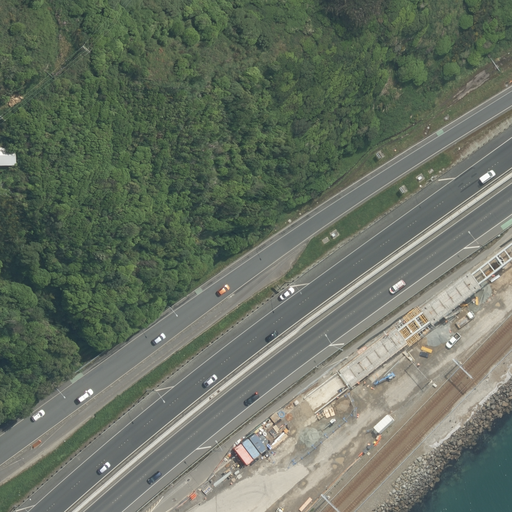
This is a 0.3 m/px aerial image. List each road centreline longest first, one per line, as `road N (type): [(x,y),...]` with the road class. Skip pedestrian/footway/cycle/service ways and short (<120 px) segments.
road 1 (trunk): [(0,443),(257,257),(511,98)]
road 2 (motorway): [(43,511),(295,310),(511,152)]
road 3 (trunk): [(511,199),(282,366),(107,511)]
road 4 (track): [(0,103),(30,90),(50,66),(57,36),(52,0)]
